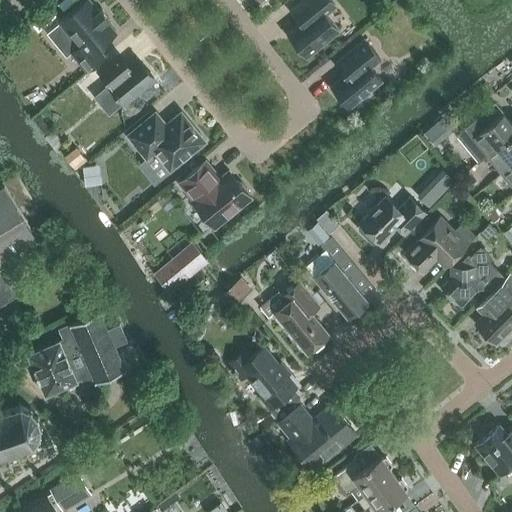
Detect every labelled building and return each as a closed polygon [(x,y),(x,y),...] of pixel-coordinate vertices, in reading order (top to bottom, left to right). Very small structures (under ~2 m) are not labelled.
[(71,53),(87,72),(106,57),(98,47),(116,32),(106,20),(108,19),(100,9),(98,10),(90,0),(86,0),(59,23),(79,47),(71,53)] [(331,0),(303,0),(291,10),(301,22),(293,28),(298,34),(293,39),(307,57),(339,31),(325,14),(336,6),(331,0)] [(336,62),(345,74),(332,86),(349,107),(382,80),(372,67),(381,59),(365,38),(336,62)] [(124,103),(154,79),(138,59),(129,66),(118,53),(98,69),(109,83),(108,83),(124,103)] [(495,103),(457,134),(479,161),(486,155),(511,134),(511,120),(511,122),(495,103)] [(206,141),(181,111),(161,128),(151,116),(127,136),(147,159),(155,152),(170,170),(206,141)] [(511,134),(486,155),(501,173),(511,163),(511,134)] [(415,144),(412,156),(427,161),(430,149),(415,144)] [(75,168),(84,161),(74,148),(65,156),(75,168)] [(205,161),(180,181),(195,200),(193,201),(213,227),(251,196),(249,194),(250,191),(242,182),(239,182),(230,171),(220,179),(205,161)] [(511,163),(501,173),(511,186),(511,163)] [(83,166),(86,185),(99,183),(97,164),(83,166)] [(3,185),(0,187),(0,267),(39,243),(3,185)] [(429,207),(434,202),(422,190),(417,195),(429,207)] [(361,223),(359,225),(359,230),(372,242),(376,242),(378,240),(380,242),(397,224),(406,234),(426,213),(410,197),(399,208),(385,195),(359,221),(361,223)] [(493,209),(488,214),(494,221),(499,216),(493,209)] [(418,239),(405,252),(424,271),(436,258),(444,266),(449,260),(475,235),(462,222),(454,230),(440,215),(418,238),(418,239)] [(489,222),(479,232),(486,239),(496,230),(489,222)] [(345,254),(332,238),(325,243),(330,249),(336,256),(333,258),(335,261),(314,278),(348,321),(370,303),(362,293),(371,285),(346,254),(345,254)] [(450,277),(442,285),(442,291),(453,301),(468,301),(483,286),(490,293),(505,278),(489,262),(489,255),(482,248),(480,245),(470,255),(468,253),(456,265),(450,265),(450,277)] [(189,277),(174,259),(156,274),(171,293),(189,277)] [(18,261),(1,271),(14,292),(31,281),(18,261)] [(490,293),(476,308),(484,316),(476,324),(494,342),(497,340),(501,344),(504,344),(511,335),(511,328),(510,326),(511,324),(511,310),(511,309),(507,305),(511,299),(511,275),(510,273),(505,278),(490,293)] [(241,277),(222,294),(232,306),(252,289),(241,277)] [(287,301),(274,312),(307,352),(329,333),(311,311),(320,304),(299,280),(282,294),(287,301)] [(115,346),(127,341),(120,324),(108,329),(100,311),(59,328),(64,339),(60,340),(59,340),(28,353),(46,395),(77,382),(77,380),(81,378),(84,384),(94,380),(94,382),(125,368),(115,346)] [(184,312),(175,320),(183,329),(192,321),(184,312)] [(246,349),(227,364),(240,380),(246,375),(262,394),(260,396),(280,420),(299,403),(302,401),(293,390),(300,384),(281,362),(279,363),(264,345),(252,356),(246,349)] [(280,420),(278,421),(291,437),(288,439),(313,469),(356,433),(331,403),(313,419),(299,403),(280,420)] [(20,406),(0,412),(0,457),(32,447),(39,437),(40,428),(37,419),(31,411),(20,406)] [(499,424),(475,445),(499,474),(511,463),(511,428),(507,433),(499,424)] [(66,445),(81,438),(77,429),(62,436),(66,445)] [(356,459),(331,477),(344,495),(351,490),(358,499),(394,473),(390,468),(391,465),(386,457),(382,458),(381,456),(380,456),(363,469),(356,459)] [(56,511),(52,504),(57,500),(64,511),(74,505),(92,494),(87,486),(79,473),(51,489),(53,493),(20,511),(56,511)] [(365,509),(360,511),(394,511),(389,504),(406,492),(407,491),(405,489),(407,486),(401,478),(398,479),(394,473),(358,499),(365,509)] [(171,497),(161,507),(166,511),(177,511),(182,507),(171,497)] [(219,498),(203,509),(205,511),(223,511),(226,510),(219,498)]
